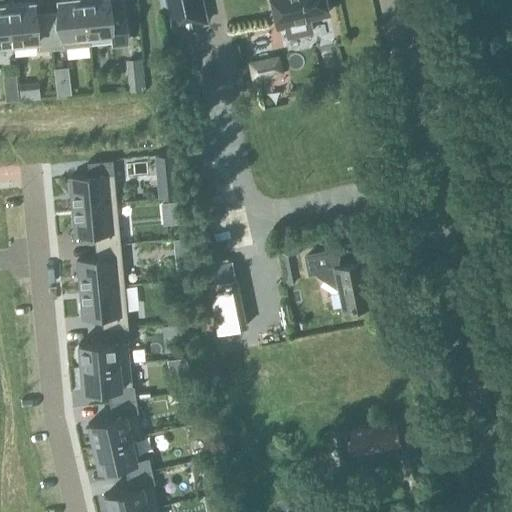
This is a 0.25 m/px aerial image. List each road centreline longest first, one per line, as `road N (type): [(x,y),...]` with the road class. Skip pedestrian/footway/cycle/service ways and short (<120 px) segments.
road 1 (unclassified): [(471,377),(397,0)]
road 2 (residential): [(77,511),(51,411),(33,174)]
road 3 (unclassified): [(500,511),(471,377)]
